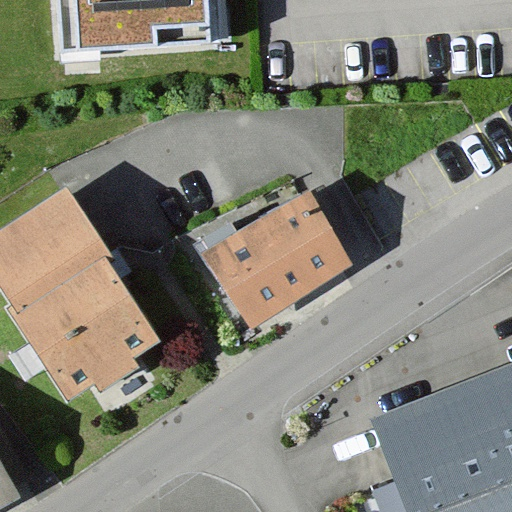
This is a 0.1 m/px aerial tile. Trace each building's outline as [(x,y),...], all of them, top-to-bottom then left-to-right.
[(205,0),(54,0),(56,56),(207,52),(205,0)] [(68,193),(0,235),(0,272),(73,389),(158,336),(68,193)] [(305,202),(217,256),(253,315),(341,261),(305,202)] [(511,511),(511,381),(378,434),(409,511),(511,511)] [(0,488),(28,473),(0,424),(0,488)]
